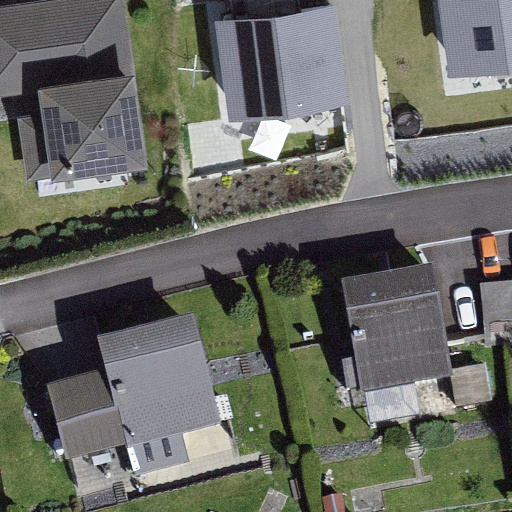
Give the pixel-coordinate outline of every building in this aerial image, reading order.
[(511,0),(449,0),(457,58),(511,50),(511,0)] [(330,2),(220,16),(231,105),(342,91),(330,2)] [(34,168),(137,153),(117,4),(38,15),(37,6),(0,10),(0,81),(45,75),(51,116),(27,119),(34,168)] [(341,365),(346,390),(360,387),(359,384),(448,368),(432,276),(342,292),(355,363),(341,365)] [(485,346),(511,342),(511,320),(509,285),(455,290),(464,342),(484,339),(485,346)] [(101,349),(110,383),(56,397),(71,453),(213,417),(189,327),(101,349)]
